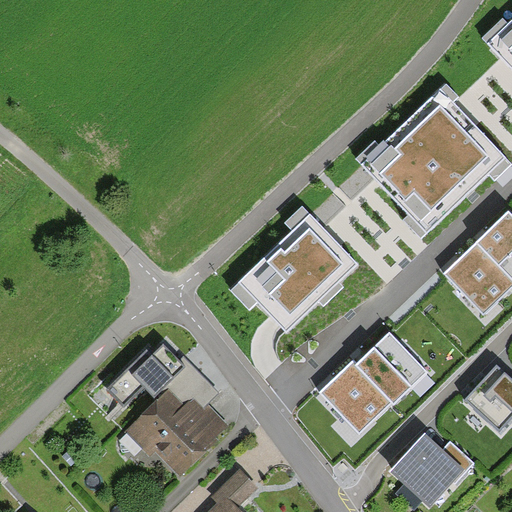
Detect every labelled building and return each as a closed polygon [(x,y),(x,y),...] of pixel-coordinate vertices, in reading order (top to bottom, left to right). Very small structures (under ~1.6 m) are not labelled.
[(511,20),(508,24),(502,18),(483,37),(511,66),(511,20)] [(374,140),(356,158),(410,214),(402,221),(420,240),(489,174),(495,180),(511,164),(511,163),(464,113),(453,102),(459,97),(446,83),(380,146),(374,140)] [(292,232),(231,289),(251,310),(259,303),(275,320),(287,333),(318,302),(323,306),(344,287),(340,282),(359,264),(333,235),(303,203),(282,222),(292,232)] [(462,258),(446,273),(485,314),(511,287),(511,215),(509,212),(489,232),(462,258)] [(337,377),(322,392),(360,432),(393,401),(395,403),(427,372),(390,334),(369,354),(357,365),(354,361),(337,377)] [(145,391),(156,401),(170,389),(186,406),(196,396),(206,406),(220,392),(190,363),(186,367),(165,346),(153,357),(147,351),(106,392),(125,411),(145,391)] [(464,400),(499,433),(511,419),(511,379),(508,376),(496,364),(464,400)] [(186,406),(170,389),(156,401),(126,430),(152,457),(158,451),(179,473),(227,429),(206,406),(196,396),(186,406)] [(392,474),(430,509),(472,465),(452,445),(441,456),(434,449),(425,440),(392,474)] [(219,504),(209,511),(242,511),(237,506),(255,490),(238,471),(212,495),(219,504)]
